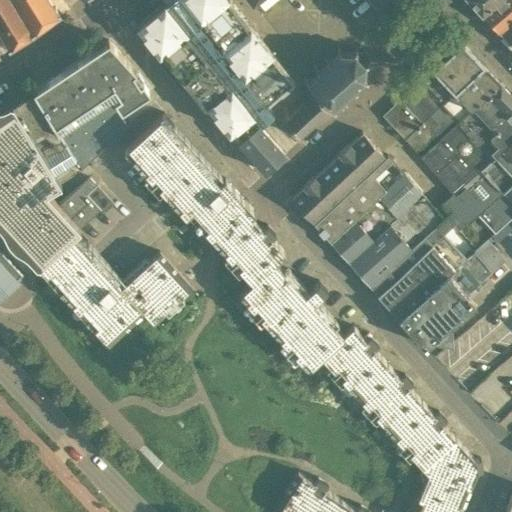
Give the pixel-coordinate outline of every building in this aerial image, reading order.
[(0,0),(0,33),(8,49),(32,34),(34,32),(11,0),(0,0)] [(11,0),(34,32),(57,15),(57,16),(59,14),(54,7),(56,6),(55,4),(53,6),(49,0),(11,0)] [(188,96),(192,102),(197,97),(204,106),(206,104),(264,171),(285,153),(258,123),(263,118),(268,114),(272,110),(266,102),(293,79),(240,13),(229,0),(166,0),(136,25),(158,53),(160,51),(191,89),(193,92),(188,96)] [(249,0),(252,3),(255,0),(264,10),(275,0),(372,0),(379,8),(388,0),(249,0)] [(469,0),(482,13),(496,0),(469,0)] [(511,0),(496,0),(482,13),(483,15),(497,30),(499,32),(511,20),(511,0)] [(511,20),(499,32),(511,46),(511,20)] [(108,40),(35,88),(81,168),(131,123),(122,108),(149,91),(142,80),(139,82),(138,81),(142,76),(137,68),(135,69),(108,40)] [(404,138),(484,65),(461,41),(427,72),(382,115),(404,138)] [(341,100),(344,103),(347,101),(344,97),(352,90),(355,94),(358,91),(355,88),(363,81),(367,83),(368,79),(364,77),(364,66),(369,64),(368,61),(363,62),(356,54),(358,49),(354,48),(352,52),(341,52),(339,47),(336,48),(337,53),(330,60),(326,57),(324,59),(327,63),(319,69),(316,66),(313,68),(317,72),(309,79),(305,76),(303,78),(309,85),(296,97),(303,103),(283,121),(298,138),(330,109),(334,113),(336,110),(333,107),(341,100)] [(500,81),(484,65),(404,138),(414,149),(416,151),(434,134),(435,135),(454,117),(457,121),(500,81)] [(457,121),(433,143),(420,155),(453,191),(501,148),(511,138),(511,94),(500,81),(457,121)] [(35,88),(12,103),(54,171),(67,163),(69,162),(79,170),(81,168),(35,88)] [(12,103),(0,111),(0,224),(35,263),(48,277),(83,244),(88,240),(78,230),(82,226),(100,209),(86,194),(96,184),(89,177),(58,205),(53,198),(46,192),(60,183),(54,171),(12,103)] [(204,229),(218,244),(254,211),(225,179),(224,179),(173,124),(174,123),(164,112),(124,149),(151,178),(154,175),(162,183),(158,186),(185,216),(192,209),(207,226),(204,229)] [(384,156),(364,134),(362,131),(349,143),(348,142),(337,152),(338,152),(333,157),(319,170),(313,175),(302,184),(303,185),(290,197),(313,222),(384,156)] [(511,138),(501,148),(511,160),(511,138)] [(453,191),(441,201),(440,203),(456,222),(462,229),(478,214),(511,184),(511,160),(501,148),(453,191)] [(386,154),(384,156),(313,222),(329,240),(403,172),(386,154)] [(423,194),(403,172),(329,240),(347,260),(423,194)] [(96,184),(86,194),(100,209),(103,212),(113,202),(96,184)] [(511,184),(478,214),(494,232),(511,215),(511,184)] [(423,194),(347,260),(377,294),(443,233),(456,222),(440,203),(441,201),(440,200),(434,206),(423,194)] [(266,224),(263,228),(262,227),(229,257),(236,264),(251,280),(242,288),(263,312),(260,315),(286,344),(290,341),(297,349),(294,352),(308,367),(320,356),(334,370),(337,367),(344,375),(341,378),(360,399),(368,407),(371,404),(378,412),(375,415),(402,444),(405,441),(412,449),(409,452),(427,472),(413,494),(408,505),(413,507),(410,511),(458,511),(476,470),(481,469),(479,457),(474,458),(442,423),(446,419),(438,410),(434,414),(408,386),(412,382),(403,373),(400,377),(374,348),(377,345),(369,336),(366,339),(352,325),(342,334),(312,301),(320,295),(326,289),(318,280),(304,293),(274,260),(284,251),(271,236),(275,233),(266,224)] [(443,233),(377,294),(398,317),(460,261),(450,250),(443,256),(439,252),(451,242),(443,233)] [(486,238),(460,261),(398,317),(424,346),(427,343),(434,337),(451,341),(451,323),(475,303),(466,293),(504,258),(486,238)] [(83,244),(48,277),(108,341),(142,310),(152,321),(168,307),(164,303),(172,296),(175,300),(186,290),(191,286),(158,250),(121,285),(83,244)] [(0,300),(20,283),(17,279),(22,275),(0,251),(0,300)] [(368,511),(370,511),(359,504),(357,508),(324,488),(327,483),(317,477),(314,481),(297,470),(273,508),(279,511),(368,511)] [(503,511),(511,511),(511,491),(511,492),(503,511)]
